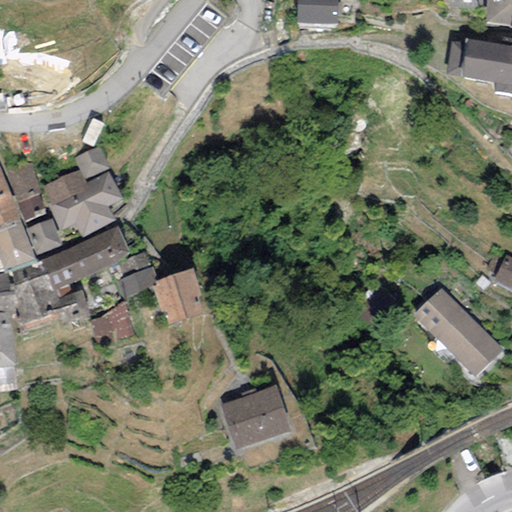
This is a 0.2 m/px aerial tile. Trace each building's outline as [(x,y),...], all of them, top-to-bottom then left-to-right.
[(297,0),(297,23),(337,25),(338,0),(297,0)] [(511,0),(486,0),(486,23),(511,25),(511,0)] [(511,100),(511,38),(502,37),(501,44),(466,39),(465,43),(452,42),(447,75),(495,83),(495,92),(511,94),(511,98),(511,100)] [(80,170),(43,187),(50,204),(48,205),(61,231),(74,224),(81,238),(116,221),(110,208),(125,201),(99,145),(74,157),(80,170)] [(31,164),(6,170),(24,221),(46,214),(31,164)] [(384,165),(363,166),(364,185),(385,184),(384,165)] [(0,225),(19,218),(0,170),(0,225)] [(34,261),(19,218),(0,225),(0,262),(3,271),(34,261)] [(50,219),(26,229),(37,255),(60,245),(50,219)] [(128,252),(117,227),(81,244),(95,273),(111,265),(128,252)] [(42,265),(53,291),(56,290),(95,273),(81,244),(41,261),(42,265)] [(511,292),(511,259),(505,256),(492,282),(511,292)] [(53,291),(42,265),(12,276),(20,307),(16,308),(22,324),(58,312),(63,310),(59,300),(56,290),(53,291)] [(152,267),(116,283),(123,299),(152,287),(151,283),(158,281),(152,267)] [(168,324),(202,313),(197,296),(200,295),(192,270),(158,281),(151,283),(152,287),(161,313),(164,312),(168,324)] [(0,367),(17,366),(8,315),(15,313),(6,274),(0,275),(0,367)] [(392,300),(372,285),(351,313),(371,327),(392,300)] [(440,289),(412,317),(474,378),(502,350),(440,289)] [(80,292),(59,300),(63,310),(58,312),(62,324),(88,315),(80,292)] [(123,302),(91,322),(99,347),(133,337),(123,302)] [(277,387),(220,406),(236,452),(292,432),(277,387)]
